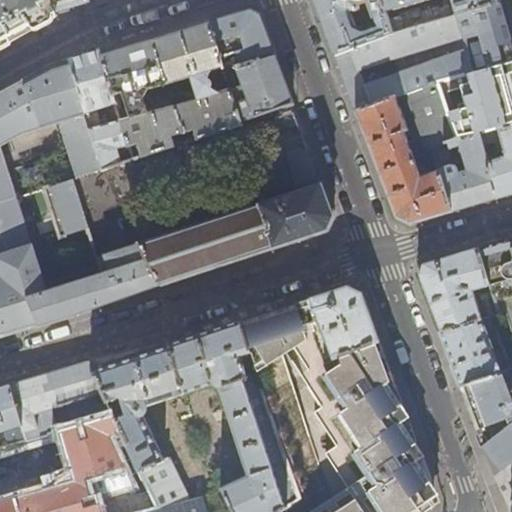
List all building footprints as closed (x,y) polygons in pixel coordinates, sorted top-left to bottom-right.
[(0,0),(0,45),(55,15),(54,12),(50,0),(0,0)] [(50,0),(54,12),(63,9),(89,0),(88,0),(50,0)] [(389,20),(387,13),(382,0),(316,0),(324,20),(337,55),(394,34),(389,20)] [(382,0),(387,13),(429,0),(382,0)] [(452,0),(457,15),(500,2),(499,0),(452,0)] [(500,2),(457,15),(474,72),(511,61),(511,44),(507,25),(500,2)] [(400,17),(389,20),(394,34),(441,19),(437,7),(422,12),(421,8),(400,15),(400,17)] [(214,20),(209,22),(220,57),(236,52),(237,57),(233,58),(235,65),(274,53),(264,26),(259,13),(250,9),(214,20)] [(438,81),(474,72),(457,15),(441,19),(394,34),(337,55),(347,83),(358,111),(397,96),(406,93),(438,81)] [(122,93),(129,118),(119,120),(127,145),(127,146),(136,144),(140,156),(173,145),(170,136),(192,129),(195,138),(235,125),(241,123),(232,97),(230,88),(217,92),(210,89),(211,86),(210,82),(208,78),(211,70),(223,67),(220,57),(209,22),(163,36),(107,53),(100,55),(112,96),(122,93)] [(112,96),(100,55),(98,50),(94,51),(69,59),(83,105),(84,112),(114,103),(112,96)] [(290,97),(274,53),(235,65),(224,68),(230,88),(232,97),(241,123),(272,113),(293,106),(290,97)] [(0,146),(50,119),(83,105),(69,59),(54,64),(41,71),(0,92),(0,146)] [(511,61),(474,72),(438,81),(458,137),(482,132),(498,128),(511,123),(511,61)] [(438,81),(406,93),(426,149),(434,147),(434,145),(458,137),(438,81)] [(397,96),(358,111),(367,137),(397,218),(411,225),(451,213),(439,168),(421,175),(405,131),(409,129),(397,96)] [(83,105),(50,119),(69,183),(42,193),(59,240),(86,230),(102,275),(147,259),(139,242),(101,169),(89,129),(84,112),(83,105)] [(308,145),(293,106),(272,113),(300,191),(322,184),(308,145)] [(300,191),(272,113),(241,123),(235,125),(261,202),(300,191)] [(121,146),(127,145),(119,120),(89,129),(101,169),(120,163),(123,153),(121,146)] [(506,155),(488,159),(498,198),(511,194),(511,123),(498,128),(506,155)] [(488,159),(482,132),(458,137),(434,145),(434,147),(439,168),(451,213),(472,206),(498,198),(488,159)] [(0,261),(31,250),(0,164),(0,261)] [(300,239),(328,230),(334,216),(332,211),(322,184),(300,191),(261,202),(259,203),(260,204),(139,242),(147,259),(161,284),(280,245),(300,239)] [(511,235),(485,243),(477,245),(489,285),(511,277),(511,235)] [(489,285),(477,245),(422,262),(417,274),(427,299),(439,332),(481,319),(471,290),(489,285)] [(48,295),(31,250),(0,261),(0,272),(5,283),(0,284),(0,336),(39,326),(75,315),(106,304),(161,284),(147,259),(102,275),(48,295)] [(372,321),(361,293),(348,287),(311,299),(319,320),(333,359),(335,358),(373,343),(379,341),(372,321)] [(250,353),(251,357),(314,334),(310,322),(319,320),(311,299),(303,301),(255,317),(240,322),(250,353)] [(481,319),(439,332),(449,359),(460,386),(501,373),(481,319)] [(278,511),(285,507),(243,380),(248,379),(240,356),(250,353),(240,322),(188,338),(177,341),(164,344),(186,393),(213,385),(220,390),(249,476),(220,488),(231,511),(278,511)] [(416,467),(424,462),(420,456),(399,428),(407,422),(402,414),(397,407),(388,384),(373,343),(335,358),(333,359),(339,373),(337,375),(360,410),(345,420),(369,456),(355,467),(366,481),(377,473),(388,487),(369,501),(377,511),(436,511),(438,511),(436,508),(435,505),(440,501),(435,495),(416,467)] [(164,458),(143,414),(145,413),(147,411),(147,406),(148,404),(186,393),(164,344),(146,348),(142,349),(89,361),(108,402),(109,402),(121,398),(127,415),(116,419),(116,420),(130,451),(140,471),(168,459),(167,457),(164,458)] [(16,383),(9,385),(20,419),(35,414),(40,429),(25,434),(27,441),(62,431),(76,427),(88,423),(114,416),(109,402),(108,402),(89,361),(16,383)] [(511,387),(511,388),(503,381),(501,373),(460,386),(468,407),(479,437),(500,464),(504,469),(511,462),(511,387)] [(0,387),(0,432),(5,431),(9,447),(27,441),(25,434),(20,419),(9,385),(0,387)] [(116,419),(114,416),(88,423),(92,437),(80,441),(76,427),(62,431),(76,481),(0,503),(0,511),(105,511),(123,507),(124,511),(144,511),(157,508),(149,491),(138,495),(120,455),(130,451),(116,420),(116,419)] [(208,511),(201,495),(194,497),(187,499),(168,459),(140,471),(149,491),(157,508),(144,511),(208,511)]
